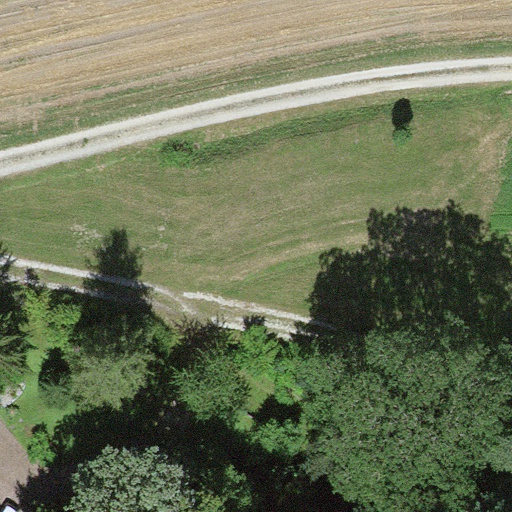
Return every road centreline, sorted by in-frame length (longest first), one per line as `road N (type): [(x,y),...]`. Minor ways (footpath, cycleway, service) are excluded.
road 1 (track): [(0,160),(419,66),(511,63)]
road 2 (track): [(0,264),(164,300)]
